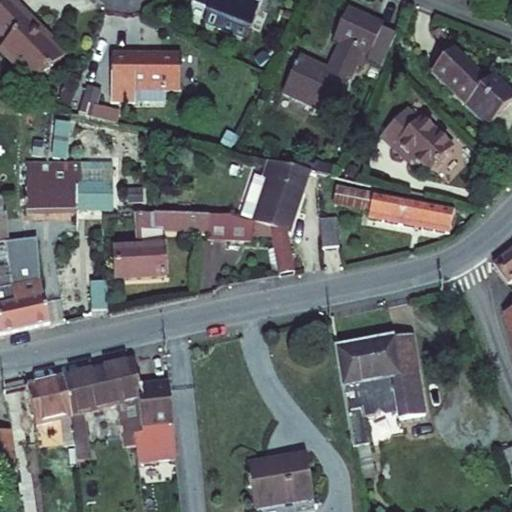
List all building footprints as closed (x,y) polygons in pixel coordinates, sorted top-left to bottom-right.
[(0,20),(14,34),(3,45),(39,81),(70,50),(35,17),(41,11),(29,0),(6,0),(0,7),(0,20)] [(212,0),(208,10),(251,29),(256,17),(258,18),(266,0),(212,0)] [(396,22),(359,5),(344,36),(351,39),(338,66),(310,53),(293,89),(343,113),(370,57),(377,61),(387,41),(394,25),(396,22)] [(410,33),(394,25),(387,41),(402,49),(410,33)] [(463,47),(440,71),(496,124),(511,107),(511,80),(503,71),(496,78),(463,47)] [(188,49),(116,48),(115,98),(141,99),(141,84),(187,84),(188,49)] [(102,91),(88,87),(81,110),(95,114),(102,91)] [(414,112),(395,132),(408,144),(413,140),(443,169),(464,146),(433,117),(427,124),(414,112)] [(132,165),(103,166),(104,175),(106,175),(106,182),(132,181),(132,165)] [(299,235),(319,174),(289,166),(279,194),(265,189),(255,220),(269,225),(287,231),(299,235)] [(33,181),(27,181),(28,213),(82,212),(81,175),(33,176),(33,181)] [(104,175),(81,175),(82,212),(133,210),(132,181),(106,182),(106,175),(104,175)] [(383,195),(350,189),(347,203),(380,209),(383,195)] [(472,209),(391,193),(391,196),(388,211),(387,218),(468,233),(472,209)] [(391,196),(383,195),(380,209),(388,211),(391,196)] [(141,252),(118,252),(119,281),(166,279),(165,251),(157,251),(157,232),(213,230),(214,236),(259,251),(264,239),(269,225),(255,220),(244,216),(212,214),(170,217),(169,213),(141,214),(141,252)] [(351,217),(336,219),(339,248),(355,246),(351,217)] [(0,249),(11,249),(9,220),(0,220),(0,249)] [(287,231),(269,225),(264,239),(291,250),(287,231)] [(299,235),(287,231),(291,250),(296,276),(312,273),(299,235)] [(17,309),(0,312),(0,341),(52,332),(43,285),(31,287),(30,280),(18,282),(19,289),(14,290),(17,309)] [(108,287),(90,288),(91,316),(109,315),(108,287)] [(443,418),(427,338),(348,353),(367,454),(383,451),(375,405),(411,399),(415,423),(443,418)] [(132,408),(135,407),(132,385),(129,370),(94,378),(103,416),(117,412),(120,444),(129,443),(134,426),(132,408)] [(66,424),(103,416),(94,378),(57,387),(66,424)] [(131,462),(173,458),(165,382),(132,385),(135,407),(132,408),(134,426),(129,443),(131,462)] [(70,453),(66,424),(57,387),(22,396),(31,433),(55,427),(59,454),(70,453)] [(0,454),(1,457),(3,479),(27,478),(23,435),(9,439),(0,408),(0,454)] [(511,452),(502,457),(511,477),(511,452)] [(323,460),(280,465),(283,487),(325,482),(323,460)] [(263,467),(268,507),(327,500),(325,482),(283,487),(280,465),(263,467)]
